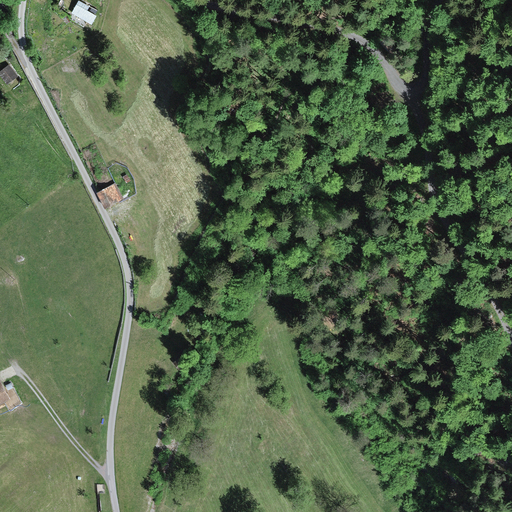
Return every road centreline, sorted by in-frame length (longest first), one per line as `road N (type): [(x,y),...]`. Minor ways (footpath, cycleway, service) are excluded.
road 1 (track): [(415,91),(460,242),(511,338)]
road 2 (track): [(198,0),(330,30),(378,55),(415,91)]
road 3 (track): [(111,479),(21,373)]
